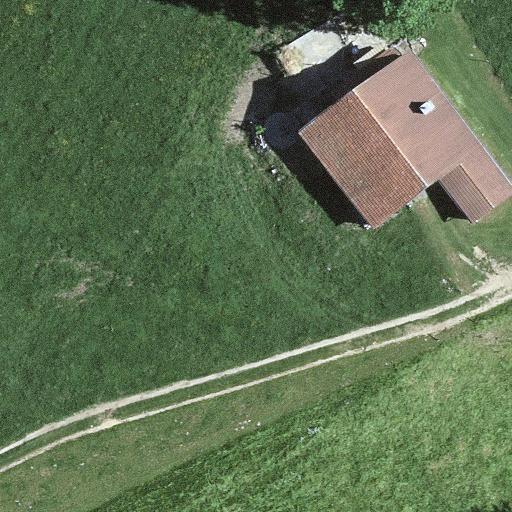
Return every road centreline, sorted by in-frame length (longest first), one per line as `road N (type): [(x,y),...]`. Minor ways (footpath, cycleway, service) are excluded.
road 1 (track): [(0,469),(75,429),(465,310),(511,286)]
road 2 (track): [(511,147),(435,34),(383,0)]
